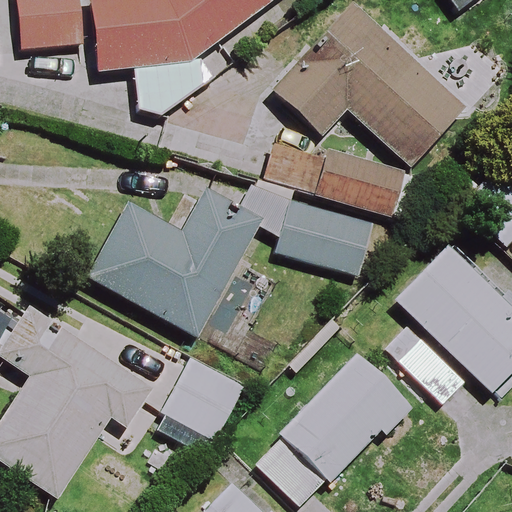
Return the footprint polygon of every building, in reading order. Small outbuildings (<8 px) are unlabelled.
[(76,49),(70,0),(8,0),(15,56),(76,49)] [(101,0),(79,3),(88,81),(124,76),(129,116),(151,122),(204,82),(189,63),(273,0),(101,0)] [(438,0),(450,16),(471,0),(438,0)] [(454,116),(341,12),(261,98),(311,144),(337,116),(400,175),(454,116)] [(264,150),(254,184),(382,223),(395,180),(319,157),(317,165),(264,150)] [(511,240),(511,190),(488,165),(450,202),(499,254),(511,240)] [(251,232),(273,243),(283,208),(244,191),(230,216),(196,197),(174,240),(119,212),(80,285),(187,346),(251,232)] [(365,232),(283,208),(273,243),(268,259),(350,284),(365,232)] [(511,372),(511,322),(442,254),(389,309),(484,401),(511,372)] [(144,395),(19,313),(0,342),(0,371),(20,384),(0,414),(0,476),(47,507),(102,425),(118,435),(144,395)] [(467,399),(402,332),(381,352),(446,420),(467,399)] [(351,362),(266,452),(248,434),(231,452),(294,511),(302,511),(372,438),(380,446),(408,416),(351,362)] [(234,392),(184,365),(155,418),(205,445),(234,392)] [(247,511),(223,489),(200,511),(247,511)]
